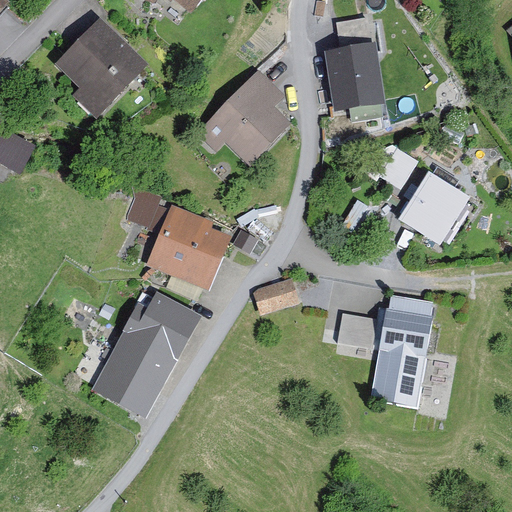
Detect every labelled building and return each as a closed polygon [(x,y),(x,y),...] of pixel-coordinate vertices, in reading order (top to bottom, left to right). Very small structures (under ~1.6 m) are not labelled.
[(146,0),(175,26),(197,0),(146,0)] [(95,27),(50,70),(96,118),(141,75),(95,27)] [(390,37),(309,56),(322,111),(332,109),(338,137),(370,129),(362,93),(401,84),(390,37)] [(256,75),(193,138),(212,156),(220,148),(244,172),(286,131),(270,115),(283,102),(256,75)] [(3,124),(0,128),(0,151),(24,165),(36,144),(3,124)] [(398,137),(379,164),(405,182),(424,154),(398,137)] [(464,203),(422,176),(391,226),(433,252),(464,203)] [(171,211),(142,266),(208,299),(236,244),(171,211)] [(288,285),(250,296),(256,319),(294,308),(288,285)] [(198,324),(152,296),(108,369),(154,397),(198,324)] [(436,306),(391,297),(369,405),(414,414),(436,306)] [(377,321),(342,315),(337,344),(372,350),(377,321)]
